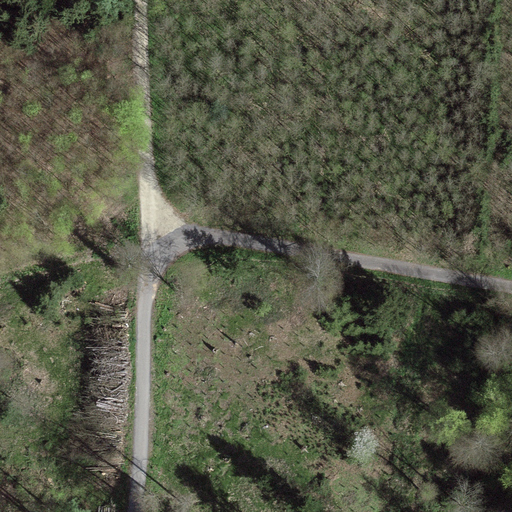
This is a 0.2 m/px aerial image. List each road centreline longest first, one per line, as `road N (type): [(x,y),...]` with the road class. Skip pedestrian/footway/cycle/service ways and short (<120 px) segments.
road 1 (track): [(158,238),(257,242),(511,283)]
road 2 (track): [(158,238),(145,282),(134,511)]
road 3 (track): [(132,0),(141,164),(158,238)]
